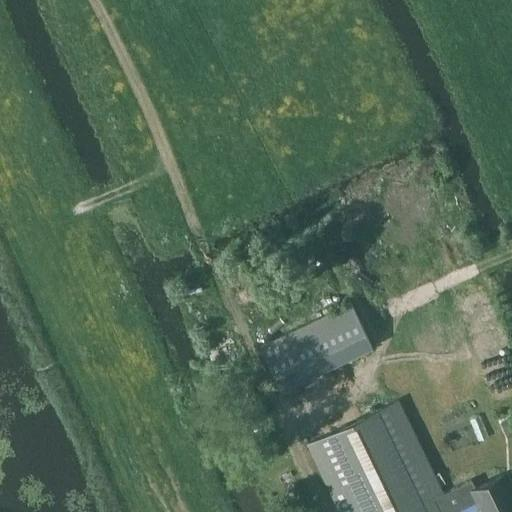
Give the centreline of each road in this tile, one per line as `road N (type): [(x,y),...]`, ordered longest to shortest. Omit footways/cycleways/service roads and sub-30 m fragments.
road 1 (track): [(251,353),(95,0)]
road 2 (track): [(287,426),(369,386),(398,313),(415,297),(511,257)]
